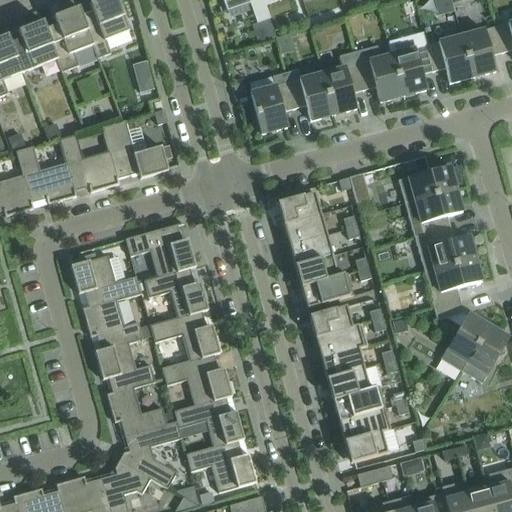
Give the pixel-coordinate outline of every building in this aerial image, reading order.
[(114,0),(100,0),(88,5),(91,12),(80,16),(79,17),(91,47),(90,47),(96,60),(109,55),(104,42),(127,33),(122,18),(125,17),(120,5),(117,6),(114,0)] [(221,0),(225,12),(248,4),(255,25),(268,20),(263,6),(261,0),(221,0)] [(91,47),(79,17),(80,16),(77,9),(71,12),(52,19),(55,26),(45,30),(44,31),(56,61),(55,61),(60,74),(78,68),(72,54),(90,47),(91,47)] [(56,61),(44,31),(45,30),(42,23),(17,33),(20,40),(9,44),(8,44),(20,75),(55,61),(56,61)] [(511,23),(495,28),(502,55),(511,51),(511,23)] [(490,58),(502,55),(495,28),(460,37),(471,79),(494,73),(490,58)] [(20,75),(8,44),(9,44),(6,37),(0,39),(0,97),(7,95),(1,82),(20,75)] [(471,79),(460,37),(425,47),(432,73),(444,70),(448,86),(471,79)] [(421,76),(432,73),(425,47),(390,56),(402,98),(425,92),(421,76)] [(402,98),(390,56),(379,59),(376,48),(352,54),(363,92),(374,89),(378,104),(402,98)] [(351,95),(363,92),(352,54),(337,58),(341,70),(322,75),(333,117),(355,111),(351,95)] [(333,117),(322,75),(299,81),(296,71),(283,75),(293,111),(305,108),(309,123),(333,117)] [(282,114),(293,111),(283,75),(271,78),(273,88),(249,94),(254,114),(252,115),(256,132),(259,132),(260,136),(286,129),(282,114)] [(149,76),(135,80),(139,94),(153,91),(149,76)] [(132,107),(132,123),(153,123),(153,107),(132,107)] [(153,114),(156,127),(166,124),(162,112),(153,114)] [(100,129),(106,153),(107,153),(115,181),(116,181),(137,175),(139,181),(167,173),(160,148),(133,156),(124,122),(100,129)] [(115,181),(107,153),(106,153),(81,160),(74,136),(57,141),(64,165),(65,165),(72,193),(73,193),(88,189),(89,194),(117,187),(116,181),(115,181)] [(72,193),(65,165),(64,165),(38,172),(32,148),(14,153),(21,177),(22,177),(30,205),(45,201),(47,206),(75,199),(73,193),(72,193)] [(407,179),(413,202),(455,191),(448,168),(407,179)] [(348,179),(351,190),(355,205),(369,201),(361,175),(348,179)] [(22,177),(21,177),(0,183),(0,213),(2,213),(4,218),(32,211),(30,205),(22,177)] [(351,190),(348,179),(337,182),(340,193),(351,190)] [(461,214),(455,191),(413,202),(422,237),(423,237),(449,230),(446,218),(461,214)] [(313,194),(279,204),(282,214),(279,215),(282,227),(319,217),(313,194)] [(291,246),(325,237),(319,217),(282,227),(285,238),(289,237),(291,246)] [(352,218),(342,221),(344,231),(355,228),(352,218)] [(149,253),(157,278),(157,279),(188,270),(188,271),(194,269),(186,241),(181,243),(176,228),(182,226),(182,225),(124,241),(129,259),(149,253)] [(358,239),(355,228),(344,231),(347,241),(358,239)] [(452,241),(449,230),(423,237),(422,237),(414,239),(423,274),(474,260),(468,237),(452,241)] [(331,257),(325,237),(291,246),(294,255),(290,256),(294,268),(331,257)] [(106,257),(95,261),(69,268),(77,296),(83,294),(87,309),(87,310),(115,302),(116,303),(139,296),(134,278),(114,284),(106,257)] [(336,277),(331,257),(294,268),(297,279),(300,278),(303,287),(336,277)] [(364,259),(353,262),(356,273),(367,270),(364,259)] [(481,283),(474,260),(423,274),(432,309),(459,302),(456,290),(481,283)] [(193,286),(188,271),(188,270),(157,279),(157,278),(142,282),(147,300),(168,294),(176,319),(176,320),(200,313),(200,314),(206,312),(198,284),(193,286)] [(370,280),(367,270),(356,273),(359,283),(370,280)] [(336,277),(303,287),(299,288),(303,300),(306,299),(309,309),(352,297),(346,275),(336,277)] [(123,328),(116,303),(115,302),(87,310),(87,309),(81,311),(89,339),(95,337),(99,352),(99,353),(127,345),(127,346),(142,342),(137,324),(123,328)] [(462,314),(459,302),(432,309),(436,322),(462,314)] [(351,328),(345,308),(311,317),(314,327),(311,328),(314,340),(351,329),(351,328)] [(368,313),(371,324),(381,321),(378,310),(368,313)] [(205,329),(200,314),(200,313),(176,320),(176,319),(148,327),(153,345),(181,337),(188,362),(188,363),(212,356),(213,357),(218,355),(210,327),(205,329)] [(465,364),(487,327),(467,315),(444,352),(465,364)] [(384,331),(381,321),(371,324),(374,334),(384,331)] [(360,326),(351,328),(351,329),(314,340),(317,351),(320,350),(323,359),(357,350),(357,351),(366,348),(360,326)] [(508,340),(487,327),(465,364),(460,373),(480,385),(508,340)] [(135,371),(127,346),(127,345),(99,353),(99,352),(93,354),(101,382),(107,380),(111,395),(111,396),(132,390),(133,390),(154,384),(149,367),(135,371)] [(363,371),(357,351),(357,350),(323,359),(326,368),(322,369),(326,381),(363,371)] [(390,352),(379,355),(382,365),(393,362),(390,352)] [(217,372),(213,357),(212,356),(188,363),(188,362),(160,370),(165,388),(186,382),(193,407),(193,408),(224,399),(225,400),(230,398),(223,370),(217,372)] [(396,373),(393,362),(382,365),(385,376),(396,373)] [(368,391),(363,371),(326,381),(329,393),(332,392),(335,400),(368,391)] [(368,391),(335,400),(331,401),(335,413),(338,413),(340,422),(383,410),(377,388),(368,391)] [(140,416),(133,390),(132,390),(111,396),(111,395),(105,396),(113,425),(119,423),(123,438),(166,426),(165,426),(161,410),(140,416)] [(391,396),(394,407),(405,404),(402,393),(391,396)] [(229,415),(225,400),(224,399),(193,408),(193,407),(172,413),(175,423),(177,431),(205,423),(212,448),(212,449),(237,442),(237,443),(243,441),(235,413),(229,415)] [(408,414),(405,404),(394,407),(397,417),(408,414)] [(389,431),(383,410),(340,422),(343,431),(340,432),(343,443),(380,433),(380,434),(389,431)] [(180,440),(177,431),(175,423),(165,426),(166,426),(123,438),(127,454),(122,455),(118,463),(149,480),(149,481),(166,491),(175,474),(153,462),(149,449),(180,440)] [(386,455),(380,434),(380,433),(343,443),(346,455),(350,454),(352,464),(386,455)] [(487,436),(474,439),(478,451),(490,448),(487,436)] [(410,444),(413,454),(424,451),(421,441),(410,444)] [(241,458),(237,443),(237,442),(212,449),(212,448),(184,456),(189,474),(210,468),(217,495),(255,484),(247,456),(241,458)] [(465,447),(453,450),(455,459),(467,455),(465,447)] [(455,459),(453,450),(441,453),(443,462),(455,459)] [(149,481),(149,480),(118,463),(113,470),(115,476),(100,480),(108,511),(126,511),(122,497),(135,493),(140,496),(149,481)] [(409,468),(412,482),(430,479),(427,465),(409,468)] [(388,467),(378,470),(381,483),(392,480),(388,467)] [(511,511),(511,469),(482,477),(483,483),(484,483),(492,511),(511,511)] [(381,483),(378,470),(355,476),(359,489),(381,483)] [(108,511),(100,480),(84,485),(83,479),(55,487),(56,492),(57,492),(62,511),(108,511)] [(469,511),(463,489),(464,488),(463,483),(440,489),(442,494),(443,494),(447,511),(469,511)] [(492,511),(484,483),(483,483),(464,488),(463,489),(469,511),(492,511)] [(62,511),(57,492),(56,492),(41,497),(40,491),(12,499),(13,504),(14,504),(16,511),(62,511)] [(211,493),(199,496),(201,506),(214,503),(211,493)] [(447,511),(443,494),(442,494),(409,503),(411,511),(447,511)] [(411,511),(409,503),(408,497),(387,503),(388,511),(411,511)] [(264,511),(260,498),(236,504),(238,511),(264,511)] [(388,511),(387,503),(364,509),(365,511),(388,511)]
